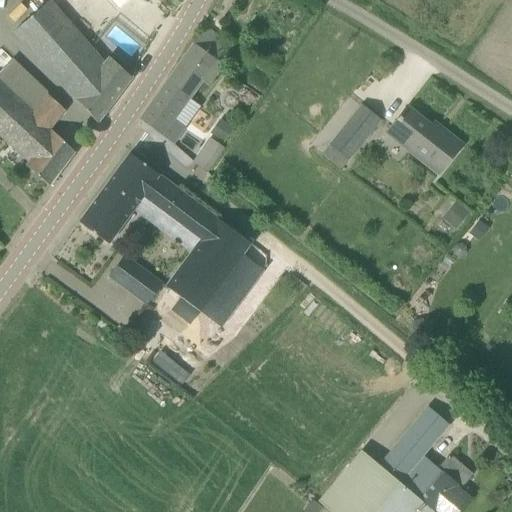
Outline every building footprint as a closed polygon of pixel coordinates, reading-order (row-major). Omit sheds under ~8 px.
[(131,78),(118,66),(108,57),(101,66),(45,3),(13,31),(75,101),(97,124),(131,78)] [(203,82),(208,86),(223,65),(217,60),(228,45),(205,28),(165,83),(189,100),(203,82)] [(74,153),(57,137),(49,129),(64,110),(47,95),(12,59),(0,72),(0,136),(7,144),(28,163),(25,167),(49,186),(74,153)] [(162,137),(169,141),(195,104),(189,100),(165,83),(139,120),(162,137)] [(360,106),(329,144),(321,155),(340,170),(349,160),(380,122),(360,106)] [(438,175),(461,145),(447,134),(444,137),(406,107),(389,130),(426,159),(423,163),(438,175)] [(233,130),(221,121),(211,135),(223,143),(223,144),(233,130)] [(193,162),(197,165),(207,172),(224,148),(209,138),(193,162)] [(166,288),(180,298),(171,311),(190,325),(199,312),(201,313),(250,244),(129,154),(108,183),(138,205),(134,211),(192,254),(166,288)] [(108,183),(78,223),(108,245),(134,211),(138,205),(108,183)] [(455,202),(442,219),(456,230),(470,213),(455,202)] [(478,220),(467,234),(478,242),(488,228),(478,220)] [(163,285),(124,256),(108,277),(147,306),(163,285)] [(415,335),(431,332),(428,318),(412,321),(415,335)] [(136,349),(122,338),(113,350),(127,361),(136,349)] [(448,426),(427,408),(378,465),(361,451),(318,502),(324,507),(329,511),(457,511),(469,498),(459,489),(471,476),(448,456),(437,469),(423,457),(448,426)] [(303,511),(304,511),(319,511),(323,509),(312,500),(303,511)]
